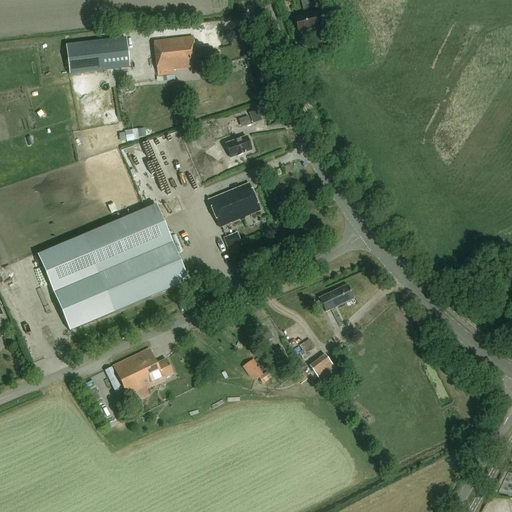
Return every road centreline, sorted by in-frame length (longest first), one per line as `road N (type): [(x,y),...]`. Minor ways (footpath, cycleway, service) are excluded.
road 1 (unclassified): [(0,399),(335,256),(367,235)]
road 2 (tertiary): [(367,235),(291,116),(249,0)]
road 3 (tertiary): [(511,372),(434,310),(367,235)]
